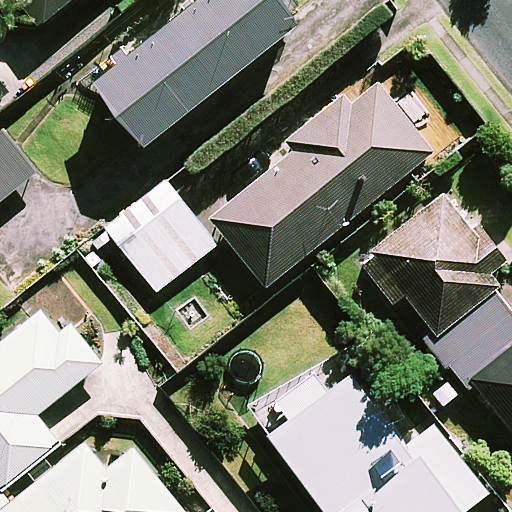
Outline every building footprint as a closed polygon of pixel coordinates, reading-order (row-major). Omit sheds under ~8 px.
[(64,0),(19,0),(36,21),(64,0)] [(296,20),(280,0),(191,0),(91,79),(141,142),(296,20)] [(356,100),(349,90),(286,141),(293,150),(210,217),(264,284),(431,149),(377,82),(356,100)] [(0,198),(35,169),(0,127),(0,198)] [(165,180),(106,228),(113,237),(156,290),(215,242),(165,180)] [(474,233),(440,192),(358,259),(392,300),(404,290),(430,323),(418,333),(470,396),(477,389),(511,431),(511,309),(484,276),(507,257),(482,226),(474,233)] [(57,442),(126,386),(71,319),(59,329),(41,306),(0,338),(0,486),(1,488),(57,442)] [(305,368),(251,408),(325,510),(322,511),(463,511),(461,509),(484,492),(432,421),(404,442),(335,346),(305,368)] [(103,467),(84,442),(9,501),(1,491),(0,492),(0,511),(183,511),(131,445),(103,467)]
